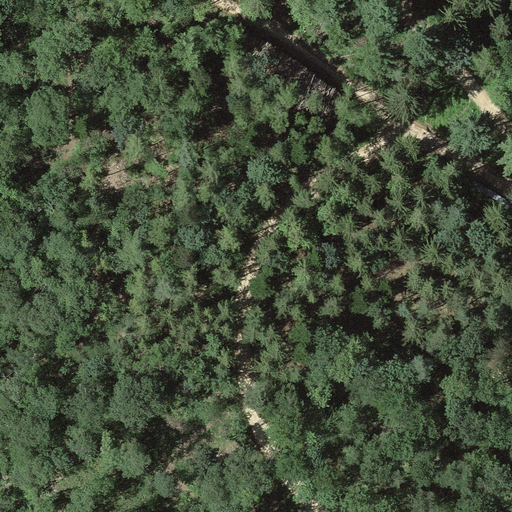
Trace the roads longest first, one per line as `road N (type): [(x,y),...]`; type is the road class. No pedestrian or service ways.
road 1 (track): [(425,114),(290,212),(256,245),(242,283),(235,340),(242,397),(258,441),(322,511)]
road 2 (track): [(511,176),(256,0)]
